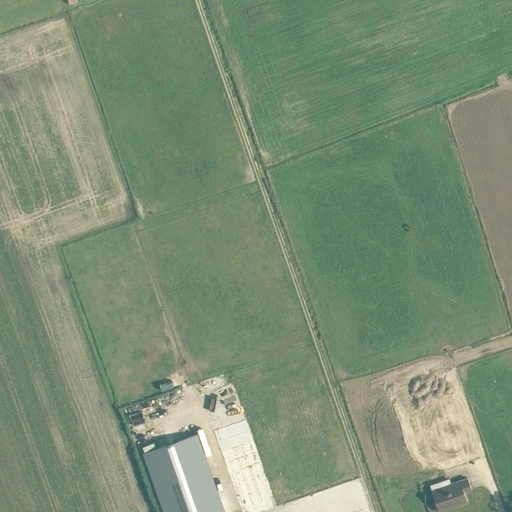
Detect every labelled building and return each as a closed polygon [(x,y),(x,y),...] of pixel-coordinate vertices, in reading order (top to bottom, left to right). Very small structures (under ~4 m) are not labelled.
[(438,465),(473,455),(447,369),(413,379),(438,465)] [(259,511),(274,508),(237,379),(231,381),(228,372),(199,381),(202,393),(202,392),(213,429),(215,428),(239,511),(259,511)] [(172,380),(160,384),(162,390),(174,386),(172,380)] [(165,511),(224,511),(197,433),(144,451),(165,511)] [(136,437),(139,445),(149,442),(147,434),(136,437)] [(439,511),(468,502),(465,492),(472,490),(469,480),(468,477),(432,490),(439,511)]
